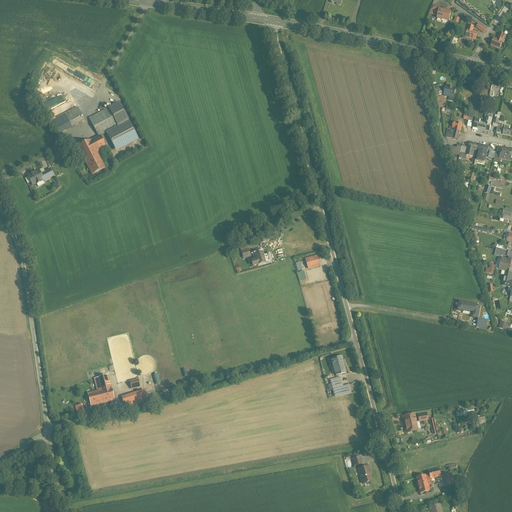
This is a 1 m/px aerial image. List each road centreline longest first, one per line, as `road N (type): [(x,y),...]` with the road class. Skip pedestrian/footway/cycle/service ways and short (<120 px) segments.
road 1 (unclassified): [(272,21),(354,339)]
road 2 (unclassified): [(354,339),(46,432)]
road 3 (unclassified): [(46,432),(18,251),(0,211)]
road 4 (secondary): [(272,21),(471,63)]
road 5 (unclassified): [(354,339),(401,511)]
road 6 (secondary): [(127,0),(258,19)]
